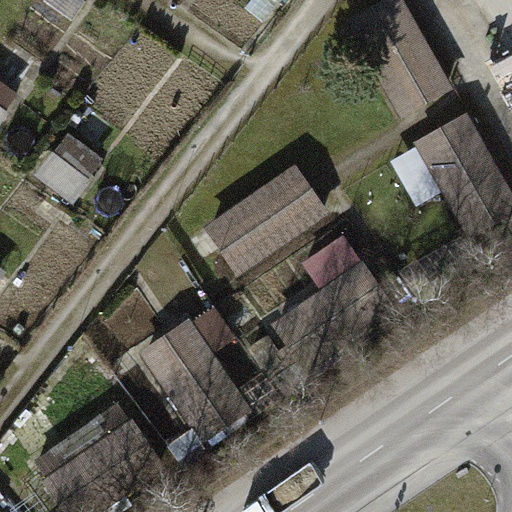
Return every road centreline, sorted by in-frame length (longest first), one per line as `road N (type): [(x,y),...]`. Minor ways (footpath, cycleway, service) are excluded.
road 1 (track): [(319,0),(0,406)]
road 2 (secondary): [(294,511),(511,362)]
road 3 (track): [(259,73),(151,0)]
